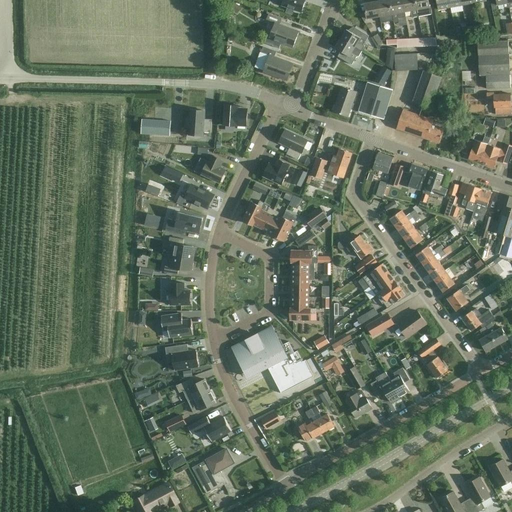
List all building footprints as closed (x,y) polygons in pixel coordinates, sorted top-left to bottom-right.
[(283,0),(282,6),(287,8),(286,12),(292,14),(293,10),(301,13),(306,1),(301,0),(283,0)] [(394,23),(389,0),(384,0),(377,1),(380,16),(381,23),(393,20),(394,23)] [(406,17),(405,12),(402,0),(389,0),(394,23),(399,22),(399,18),(406,17)] [(417,10),(415,0),(402,0),(405,12),(411,11),(412,18),(419,16),(417,10)] [(428,0),(415,0),(417,10),(419,16),(431,14),(428,0)] [(451,7),(449,0),(436,0),(439,10),(451,7)] [(490,0),(492,10),(499,9),(509,7),(508,0),(490,0)] [(380,16),(377,1),(365,4),(366,12),(360,13),(363,19),(380,16)] [(230,10),(237,15),(241,8),(235,3),(230,10)] [(293,48),(298,33),(287,28),(287,27),(280,24),(282,19),(269,14),(267,20),(276,23),(270,38),(281,42),(281,44),(293,48)] [(347,29),(341,39),(362,51),(364,47),(364,45),(369,36),(355,28),(352,33),(347,29)] [(379,45),(383,43),(378,34),(374,36),(379,45)] [(435,37),(423,38),(423,46),(437,46),(435,37)] [(413,47),(423,46),(423,38),(412,38),(413,47)] [(352,65),(357,55),(359,56),(362,51),(341,39),(336,48),(341,51),(338,56),(352,65)] [(407,39),(397,39),(397,40),(397,44),(397,47),(408,47),(407,39)] [(508,41),(478,43),(480,76),(487,75),(487,89),(511,88),(509,53),(508,41)] [(252,44),(249,52),(259,55),(261,48),(252,44)] [(275,76),(287,81),(293,65),(281,61),(281,59),(274,57),(276,51),(263,47),(261,52),(270,55),(265,70),(276,75),(275,76)] [(396,71),(418,70),(417,54),(395,55),(396,71)] [(386,72),(380,68),(376,75),(382,79),(386,72)] [(431,108),(442,77),(424,70),(413,102),(431,108)] [(384,119),(393,89),(368,82),(359,111),(384,119)] [(349,116),(357,92),(343,87),(334,111),(349,116)] [(496,114),(511,114),(511,94),(494,95),(494,93),(487,93),(488,99),(494,99),(494,108),(496,108),(496,114)] [(225,105),(224,125),(238,126),(238,129),(246,129),(247,112),(239,112),(240,106),(225,105)] [(439,143),(444,129),(432,124),(434,120),(403,109),(397,129),(439,143)] [(190,134),(204,136),(205,133),(212,133),(213,120),(206,120),(206,112),(191,111),(191,119),(188,118),(187,126),(190,127),(190,134)] [(142,119),(141,134),(170,136),(171,121),(142,119)] [(280,143),(290,148),(287,154),(299,160),(302,153),(302,154),(309,140),(286,129),(280,143)] [(469,159),(481,163),(488,144),(489,144),(491,138),(486,137),(484,142),(476,139),(473,146),(469,159)] [(146,142),(137,140),(136,148),(145,149),(146,142)] [(469,150),(472,142),(467,140),(464,149),(469,150)] [(488,144),(481,163),(494,168),(498,156),(501,157),(499,161),(508,164),(511,151),(511,145),(506,143),(504,150),(501,149),(501,148),(489,144),(488,144)] [(344,176),(347,168),(352,153),(340,148),(337,156),(334,155),(332,163),(329,170),(335,172),(344,176)] [(387,173),(393,157),(378,152),(372,168),(387,173)] [(221,167),(224,161),(213,155),(210,161),(209,161),(202,174),(220,183),(227,169),(221,167)] [(328,159),(317,156),(315,160),(311,173),(318,175),(323,176),(328,159)] [(270,163),(263,176),(282,185),(288,172),(287,171),(290,165),(278,159),(275,165),(270,163)] [(310,168),(313,162),(308,159),(305,165),(310,168)] [(397,164),(396,165),(392,177),(401,180),(406,167),(397,164)] [(410,175),(406,185),(420,190),(420,189),(427,170),(412,164),(408,175),(410,175)] [(166,166),(162,174),(179,182),(183,174),(166,166)] [(302,187),(309,173),(301,169),(294,183),(302,187)] [(423,192),(420,201),(426,203),(428,195),(430,196),(431,192),(436,194),(444,196),(446,189),(438,187),(442,175),(432,172),(426,188),(424,187),(422,192),(423,192)] [(382,197),(387,183),(380,181),(375,195),(382,197)] [(468,200),(476,203),(481,189),(462,182),(459,193),(465,195),(461,205),(466,206),(468,200)] [(270,186),(263,183),(260,188),(267,192),(270,186)] [(448,194),(452,195),(444,215),(450,217),(451,215),(450,214),(453,205),(456,196),(455,196),(458,185),(451,183),(448,194)] [(148,184),(146,191),(152,193),(154,187),(148,184)] [(182,192),(176,203),(190,208),(193,201),(195,202),(195,203),(200,206),(201,205),(208,209),(214,195),(192,184),(187,195),(182,192)] [(277,192),(271,189),(266,200),(270,202),(272,197),(275,198),(277,192)] [(481,189),(476,203),(471,218),(481,221),(484,213),(491,193),(481,189)] [(287,193),(284,200),(290,203),(294,195),(287,193)] [(511,197),(501,194),(497,208),(502,210),(498,222),(492,220),(489,230),(511,237),(511,197)] [(293,196),(291,201),(289,204),(294,207),(300,205),(303,199),(293,196)] [(384,208),(387,212),(397,205),(394,200),(384,208)] [(255,225),(262,209),(263,207),(265,203),(260,201),(258,205),(252,202),(243,220),(254,225),(255,225)] [(460,208),(453,205),(450,214),(451,215),(457,217),(460,208)] [(312,213),(319,223),(320,222),(327,218),(327,217),(320,207),(312,213)] [(255,225),(264,230),(274,210),(269,208),(267,212),(262,209),(255,225)] [(413,218),(418,213),(415,209),(410,214),(412,217),(413,218)] [(274,235),(282,219),(276,216),(278,212),(274,210),(264,230),(274,235)] [(401,210),(389,218),(397,228),(408,220),(412,217),(410,214),(406,216),(401,210)] [(169,219),(166,230),(179,234),(181,228),(199,233),(203,218),(180,212),(177,221),(169,219)] [(418,213),(413,218),(416,221),(421,217),(418,213)] [(486,238),(491,217),(485,216),(480,236),(486,238)] [(283,217),(282,219),(274,235),(286,241),(294,222),(283,217)] [(408,220),(397,228),(403,238),(415,229),(412,225),(416,221),(413,218),(412,217),(408,220)] [(327,218),(320,222),(325,229),(331,224),(327,218)] [(467,231),(470,223),(463,221),(461,229),(467,231)] [(422,231),(428,227),(425,223),(419,227),(422,231)] [(450,226),(445,229),(449,235),(445,237),(448,240),(456,235),(450,226)] [(296,241),(300,247),(316,236),(311,229),(296,241)] [(415,229),(403,238),(411,248),(422,239),(415,229)] [(174,255),(194,259),(196,247),(183,245),(184,239),(171,236),(169,243),(176,244),(174,255)] [(351,242),(348,238),(347,236),(339,243),(338,246),(341,250),(345,247),(349,252),(354,248),(361,258),(373,250),(365,239),(363,241),(360,236),(351,242)] [(435,249),(438,254),(443,250),(440,245),(435,249)] [(292,263),(293,263),(310,263),(315,263),(318,263),(318,246),(309,246),(309,250),(292,250),(292,263)] [(415,254),(422,264),(434,255),(427,246),(415,254)] [(435,256),(434,255),(422,264),(429,273),(441,265),(437,260),(446,254),(443,250),(438,254),(435,256)] [(194,259),(174,255),(173,261),(166,260),(164,272),(178,274),(179,268),(192,271),(194,259)] [(292,274),(310,274),(314,274),(315,263),(310,263),(293,263),(292,274)] [(370,287),(389,273),(382,263),(363,277),(370,287)] [(429,273),(436,282),(456,268),(454,264),(445,270),(441,265),(429,273)] [(140,268),(139,275),(152,277),(153,270),(140,268)] [(456,268),(436,282),(443,292),(455,283),(451,278),(460,272),(456,268)] [(490,269),(472,281),(480,292),(498,279),(490,269)] [(370,287),(376,295),(396,281),(396,280),(395,281),(389,273),(370,287)] [(292,274),(292,285),(309,286),(309,280),(314,280),(314,274),(310,274),(292,274)] [(220,275),(218,299),(230,299),(232,276),(220,275)] [(347,279),(340,284),(342,288),(349,283),(347,279)] [(396,281),(376,295),(383,304),(384,303),(388,308),(397,301),(394,296),(403,290),(396,281)] [(172,283),(171,290),(170,290),(170,305),(190,305),(191,290),(185,290),(185,283),(172,283)] [(292,285),(292,297),(309,297),(309,286),(292,285)] [(462,295),(469,290),(466,285),(447,298),(456,310),(467,302),(462,295)] [(472,305),(483,298),(479,293),(469,300),(472,305)] [(292,297),(292,308),(309,308),(309,297),(292,297)] [(309,308),(292,308),(291,308),(291,320),(301,321),(311,321),(311,314),(316,314),(316,308),(311,308),(309,308)] [(471,331),(480,324),(481,326),(488,322),(489,323),(490,322),(495,318),(489,310),(481,315),(476,308),(462,318),(471,331)] [(407,338),(426,324),(417,310),(398,324),(407,338)] [(506,320),(501,311),(494,315),(496,318),(497,318),(500,323),(506,320)] [(193,334),(191,319),(183,320),(182,313),(162,315),(163,330),(169,329),(170,337),(193,334)] [(361,324),(370,319),(367,313),(357,319),(361,324)] [(391,318),(380,325),(377,319),(367,325),(373,336),(394,324),(391,318)] [(488,330),(496,346),(507,340),(501,328),(496,330),(493,326),(490,322),(489,323),(485,326),(488,330)] [(484,333),(485,336),(479,340),(486,351),(496,346),(488,330),(485,326),(479,330),(482,335),(484,333)] [(272,328),(233,348),(244,369),(257,363),(261,370),(268,367),(282,393),(314,376),(306,360),(303,361),(297,351),(294,352),(289,342),(281,345),(272,328)] [(325,336),(315,342),(319,349),(329,343),(325,336)] [(437,338),(418,352),(423,358),(428,354),(433,360),(427,364),(437,378),(439,377),(440,378),(444,375),(443,374),(448,370),(433,350),(441,344),(437,338)] [(366,355),(371,352),(364,340),(359,343),(366,355)] [(340,341),(332,345),(337,353),(344,349),(340,341)] [(165,347),(168,362),(173,361),(174,371),(199,367),(196,350),(186,351),(185,345),(188,345),(187,344),(165,347)] [(336,356),(322,364),(326,371),(340,363),(336,356)] [(365,384),(355,367),(347,371),(357,389),(365,384)] [(396,377),(391,381),(400,397),(410,391),(405,383),(410,380),(403,367),(393,373),(396,377)] [(391,402),(400,397),(391,381),(386,372),(376,377),(377,380),(371,384),(379,398),(386,394),(391,402)] [(188,401),(210,390),(205,379),(193,385),(191,379),(177,386),(180,391),(183,390),(188,401)] [(216,402),(210,390),(188,401),(194,413),(216,402)] [(362,390),(346,399),(349,406),(356,417),(367,411),(372,408),(362,390)] [(142,391),(134,394),(136,400),(144,397),(142,391)] [(327,407),(333,403),(326,391),(320,395),(327,407)] [(151,396),(144,399),(148,407),(154,405),(151,396)] [(317,406),(311,409),(324,432),(335,426),(328,414),(322,417),(320,413),(321,413),(317,406)] [(313,420),(306,424),(306,423),(298,427),(306,441),(313,437),(313,438),(324,432),(311,409),(306,412),(310,419),(312,418),(313,420)] [(275,411),(261,419),(266,429),(281,421),(275,411)] [(170,431),(186,424),(182,415),(166,422),(170,431)] [(192,434),(205,428),(212,441),(232,431),(224,417),(211,424),(207,416),(188,426),(192,434)] [(220,470),(233,462),(226,449),(206,460),(192,468),(206,493),(227,482),(220,470)] [(152,455),(140,459),(142,464),(143,463),(153,460),(154,459),(152,455)] [(176,458),(168,462),(172,470),(180,466),(176,458)] [(504,459),(490,467),(501,486),(504,491),(511,487),(511,470),(510,471),(504,459)] [(188,464),(176,471),(178,474),(190,467),(188,464)] [(473,511),(478,511),(485,508),(482,502),(491,496),(480,477),(466,485),(473,497),(467,500),(473,511)] [(170,506),(177,502),(175,498),(176,498),(168,483),(143,496),(133,501),(138,511),(151,511),(168,502),(170,506)] [(80,486),(75,488),(77,495),(83,494),(80,486)] [(473,511),(467,500),(461,504),(454,491),(440,499),(447,511),(473,511)]
